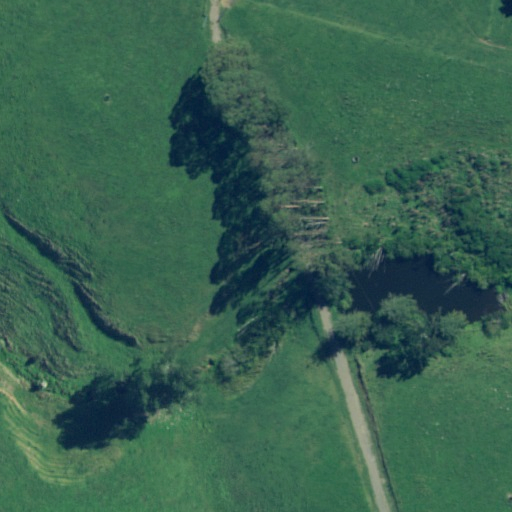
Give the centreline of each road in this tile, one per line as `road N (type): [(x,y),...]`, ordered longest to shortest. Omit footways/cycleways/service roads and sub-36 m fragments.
road 1 (track): [(393,511),(395,489),(317,334),(226,56),(230,0)]
road 2 (track): [(280,0),(361,36),(511,68)]
